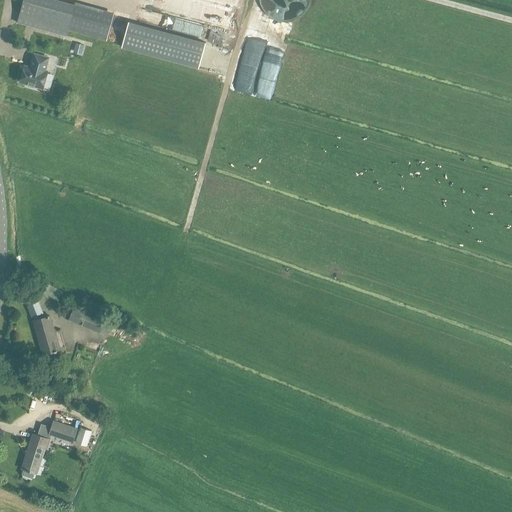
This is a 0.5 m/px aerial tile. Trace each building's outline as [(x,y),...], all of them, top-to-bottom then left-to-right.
[(67,30),(68,31),(107,41),(113,16),(75,5),(55,0),(23,0),(20,15),(18,21),(66,34),(67,30)] [(198,68),(205,43),(128,22),(121,47),(198,68)] [(84,45),(76,43),(74,52),(81,54),(84,45)] [(35,86),(44,88),(48,73),(45,72),(49,59),(35,55),(33,65),(34,65),(33,69),(25,67),(21,83),(29,85),(29,86),(35,88),(35,86)] [(117,324),(114,322),(75,307),(69,320),(108,336),(109,334),(113,335),(117,324)] [(33,321),(43,354),(59,350),(50,316),(33,321)] [(76,429),(53,421),(48,434),(72,442),(76,429)] [(32,434),(30,442),(26,452),(28,453),(23,469),(22,468),(21,469),(24,470),(22,475),(32,478),(34,473),(37,474),(44,448),(47,449),(50,440),(32,434)]
